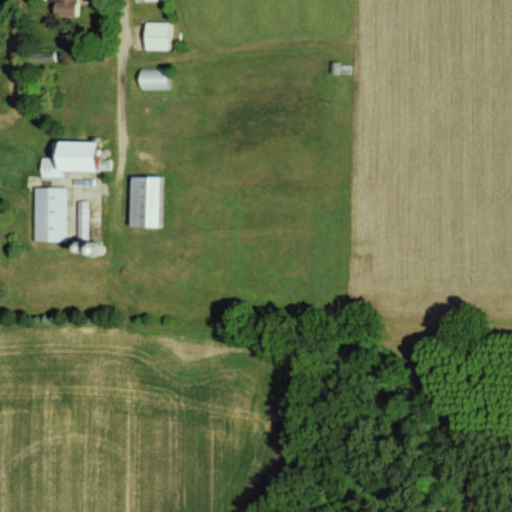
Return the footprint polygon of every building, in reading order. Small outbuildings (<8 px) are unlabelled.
[(64,0),(65,0),(65,14),(86,15),(86,0),(64,0)] [(175,21),(152,21),(152,48),(175,48),(175,21)] [(145,89),(173,88),(172,67),(145,68),(145,89)] [(47,176),(68,177),(68,170),(107,171),(107,141),(57,140),(56,157),(47,157),(47,176)] [(166,176),(135,175),(134,226),(165,226),(166,176)] [(39,239),(70,240),(72,187),(40,186),(39,239)] [(92,240),(92,200),(81,200),(81,240),(92,240)]
